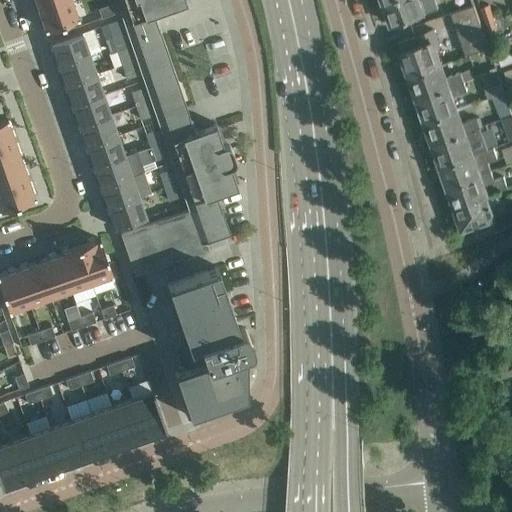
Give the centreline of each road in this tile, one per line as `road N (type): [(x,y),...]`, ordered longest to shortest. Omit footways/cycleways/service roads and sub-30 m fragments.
road 1 (unclassified): [(8,511),(226,435),(265,404),(274,372),(257,70),(234,0)]
road 2 (residential): [(437,482),(404,263),(334,0)]
road 3 (secondary): [(331,395),(315,150),(287,0)]
road 4 (residential): [(0,235),(65,210),(0,4)]
road 5 (residential): [(197,511),(437,482)]
road 6 (secondary): [(349,511),(348,439),(331,395)]
